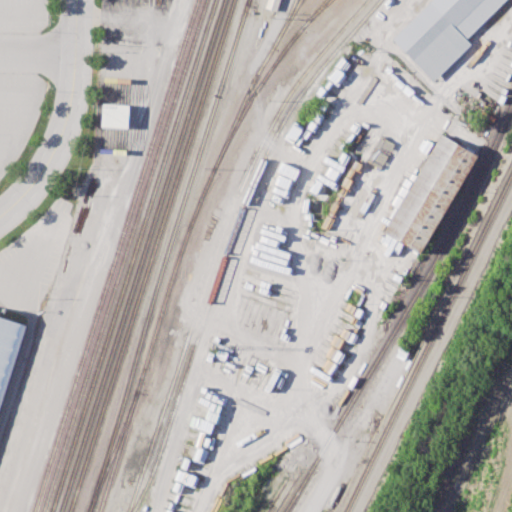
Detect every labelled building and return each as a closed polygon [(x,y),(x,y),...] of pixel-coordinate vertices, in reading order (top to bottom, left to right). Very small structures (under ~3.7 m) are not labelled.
[(265,7),(267,0),(279,0),(276,10),(265,7)] [(431,0),(505,0),(466,39),(471,44),(433,81),(392,39),(431,0)] [(128,105),(101,104),(101,127),(127,128),(128,105)] [(441,134),(383,231),(425,256),(483,160),(441,134)] [(384,166),(392,141),(379,137),(371,161),(384,166)] [(0,408),(27,325),(0,316),(0,408)]
